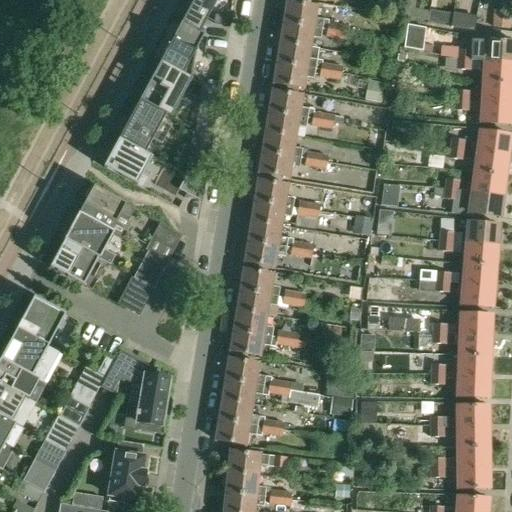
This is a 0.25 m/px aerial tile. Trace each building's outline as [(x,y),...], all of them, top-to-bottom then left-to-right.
[(193,0),(181,24),(199,34),(217,0),(193,0)] [(416,0),(413,0),(407,0),(405,18),(427,21),(429,12),(415,10),(416,0)] [(316,8),(307,7),(287,3),(284,23),(323,30),(327,30),(327,25),(328,21),(315,19),(316,8)] [(511,11),(493,10),(492,28),(511,29),(511,11)] [(453,15),(430,11),(427,24),(450,28),(453,15)] [(453,15),(450,28),(464,31),(467,16),(453,13),(453,15)] [(215,14),(213,24),(228,26),(230,16),(215,14)] [(284,23),(280,44),(310,48),(311,38),(321,39),(323,30),(284,23)] [(181,24),(160,63),(191,80),(196,51),(203,37),(199,34),(181,24)] [(336,40),(338,27),(327,25),(327,30),(325,38),(336,40)] [(406,26),(403,48),(422,51),(425,28),(408,26),(406,26)] [(349,28),(338,27),(336,40),(347,42),(349,28)] [(471,60),(480,61),(511,62),(511,42),(475,40),(475,41),(471,40),(470,52),(472,52),(471,60)] [(280,44),(277,64),(316,70),(320,70),(321,64),(321,62),(317,61),(319,50),(310,48),(280,44)] [(457,51),(456,61),(471,62),(471,60),(472,52),(470,52),(457,51)] [(397,55),(396,69),(398,69),(405,70),(407,56),(397,55)] [(470,72),(471,62),(456,61),(455,70),(470,72)] [(484,71),(483,81),(511,83),(511,62),(480,61),(479,70),(484,71)] [(160,63),(139,102),(165,116),(171,119),(191,80),(160,63)] [(277,64),(274,85),(303,89),(305,78),(314,79),(316,70),(277,64)] [(329,80),(332,66),(321,64),(320,70),(319,78),(329,80)] [(332,66),(329,80),(340,82),(342,68),(332,66)] [(478,93),(477,102),(511,104),(511,83),(483,81),(482,92),(478,92),(478,93)] [(368,82),(365,101),(381,104),(385,84),(368,82)] [(205,86),(198,131),(213,134),(220,88),(205,86)] [(469,102),(469,92),(454,91),(454,101),(469,102)] [(269,113),(308,119),(312,119),(313,112),(313,110),(300,108),(302,97),(273,92),(269,113)] [(468,112),(469,102),(454,101),(453,110),(468,112)] [(162,123),(165,116),(139,102),(118,140),(144,155),(152,140),(161,145),(171,128),(162,123)] [(511,120),(511,104),(477,102),(477,112),(481,113),(481,123),(511,125),(511,120)] [(311,128),(322,129),(324,113),(313,112),(312,119),(311,128)] [(308,119),(269,113),(266,133),(295,138),(297,127),(306,128),(308,119)] [(336,115),(324,113),(322,129),(333,131),(336,115)] [(193,131),(190,150),(209,161),(213,134),(195,131),(193,131)] [(474,142),(472,152),(508,156),(510,136),(479,132),(478,142),(474,142)] [(266,133),(263,153),(301,159),(303,150),(293,148),(295,138),(266,133)] [(118,140),(103,168),(136,187),(143,190),(149,179),(142,175),(151,158),(144,155),(118,140)] [(450,140),(449,150),(464,152),(465,142),(450,140)] [(462,161),(464,152),(449,150),(448,159),(462,161)] [(474,173),(505,177),(508,156),(472,152),(471,162),(475,162),(474,173)] [(301,159),(263,153),(259,174),(288,179),(290,166),(300,168),(301,159)] [(304,168),(314,169),(317,155),(306,153),(305,160),(304,168)] [(317,155),(314,169),(325,171),(327,157),(317,155)] [(468,183),(467,193),(502,198),(505,177),(474,173),(472,184),(468,183)] [(185,177),(178,190),(202,203),(205,187),(185,177)] [(458,192),(460,182),(445,180),(444,190),(458,192)] [(258,182),(255,202),(293,208),(295,199),(285,197),(287,187),(258,182)] [(93,188),(78,215),(110,232),(119,216),(128,221),(134,210),(93,188)] [(442,201),(443,200),(444,190),(434,189),(432,199),(442,201)] [(457,202),(458,192),(444,190),(443,200),(453,201),(457,202)] [(453,201),(451,214),(468,217),(468,214),(500,218),(502,198),(467,193),(458,192),(457,202),(453,201)] [(293,208),(255,202),(251,222),(280,227),(282,216),(292,218),(293,208)] [(296,216),(307,218),(309,204),(299,202),(296,216)] [(320,205),(309,204),(307,218),(317,220),(320,205)] [(113,234),(110,232),(78,215),(64,242),(97,260),(109,266),(114,257),(104,251),(113,234)] [(355,217),(352,235),(370,238),(373,220),(355,217)] [(251,222),(248,242),(286,249),(291,250),(292,243),(293,243),(293,240),(278,238),(280,227),(251,222)] [(466,235),(461,235),(460,244),(497,247),(499,225),(467,223),(466,235)] [(391,230),(377,228),(377,236),(390,237),(391,230)] [(439,233),(438,243),(453,244),(454,234),(439,233)] [(97,260),(64,242),(49,269),(83,287),(95,265),(94,265),(97,260)] [(275,257),(285,259),(286,249),(248,242),(245,263),(273,268),(275,257)] [(302,244),(293,243),(292,243),(291,250),(290,257),(300,259),(302,244)] [(452,253),(453,244),(438,243),(438,252),(452,253)] [(314,246),(302,244),(300,259),(311,260),(314,246)] [(465,255),(464,265),(495,267),(497,247),(460,244),(459,254),(465,255)] [(133,279),(134,279),(153,290),(168,263),(148,252),(133,279)] [(458,275),(457,285),(494,288),(495,267),(464,265),(463,275),(458,275)] [(243,271),(240,291),(278,297),(280,288),(271,286),(273,276),(243,271)] [(435,284),(450,284),(450,275),(436,274),(435,284)] [(149,299),(153,290),(134,279),(129,288),(149,299)] [(419,283),(418,293),(449,295),(450,284),(435,284),(419,283)] [(492,309),(494,288),(457,285),(456,295),(462,295),(461,306),(492,309)] [(240,291),(237,311),(266,315),(268,305),(277,307),(278,297),(240,291)] [(281,306),(287,307),(292,308),(295,293),(284,291),(281,306)] [(295,293),(292,308),(303,310),(304,303),(306,295),(295,293)] [(16,330),(48,347),(65,315),(33,298),(16,330)] [(350,310),(349,323),(360,323),(360,310),(350,310)] [(237,311),(234,331),(272,337),(274,329),(264,327),(264,326),(266,315),(237,311)] [(455,325),(454,335),(490,336),(491,316),(461,314),(460,326),(455,325)] [(367,318),(367,331),(378,331),(378,318),(368,318),(367,318)] [(432,324),(432,334),(446,335),(447,325),(432,324)] [(0,359),(0,360),(32,377),(48,347),(16,330),(0,359)] [(275,348),(275,346),(276,338),(272,337),(234,331),(230,352),(259,357),(261,346),(275,348)] [(276,338),(275,346),(285,348),(288,333),(277,331),(276,338)] [(288,333),(285,348),(296,349),(297,341),(298,335),(288,333)] [(446,345),(446,335),(432,334),(431,344),(446,345)] [(489,357),(490,336),(454,335),(454,345),(459,345),(459,355),(489,357)] [(360,336),(360,353),(374,353),(375,337),(360,336)] [(454,366),(453,376),(489,378),(489,357),(459,355),(459,366),(454,366)] [(0,385),(28,400),(38,380),(32,377),(0,360),(0,385)] [(229,360),(226,380),(269,387),(270,381),(270,377),(267,377),(265,376),(256,375),(258,365),(229,360)] [(134,435),(160,439),(169,384),(145,380),(147,371),(136,363),(130,375),(127,387),(142,389),(134,435)] [(430,366),(430,376),(445,376),(445,366),(430,366)] [(85,368),(77,385),(96,395),(99,389),(105,379),(97,374),(90,371),(85,368)] [(119,380),(108,374),(105,379),(101,388),(111,393),(119,380)] [(445,386),(445,376),(430,376),(430,386),(445,386)] [(488,399),(489,378),(453,376),(453,386),(458,386),(457,398),(488,399)] [(224,389),(222,401),(251,405),(253,395),(264,396),(267,397),(268,395),(269,387),(226,380),(224,389)] [(269,387),(268,395),(278,396),(280,383),(270,381),(269,387)] [(280,383),(278,396),(281,397),(289,398),(290,391),(291,385),(280,383)] [(0,416),(12,423),(19,408),(31,414),(36,404),(28,400),(0,385),(0,416)] [(319,395),(290,391),(289,398),(281,397),(280,402),(317,408),(319,395)] [(334,400),(331,416),(350,419),(352,402),(334,400)] [(222,401),(219,421),(262,428),(263,422),(263,418),(249,416),(251,405),(222,401)] [(443,417),(443,427),(452,427),(488,427),(488,406),(457,407),(457,417),(452,417),(443,417)] [(0,442),(4,445),(15,425),(12,423),(0,416),(0,442)] [(429,418),(429,427),(443,427),(443,417),(429,418)] [(219,421),(216,442),(244,446),(246,435),(255,436),(260,437),(261,435),(262,428),(219,421)] [(262,428),(261,435),(271,437),(273,423),(263,422),(262,428)] [(284,425),(273,423),(271,437),(282,438),(284,425)] [(429,427),(429,436),(444,436),(443,427),(429,427)] [(444,436),(444,439),(446,439),(452,439),(452,437),(457,437),(457,448),(488,448),(488,427),(452,427),(443,427),(444,436)] [(65,452),(71,442),(50,431),(45,441),(65,452)] [(40,450),(61,461),(66,453),(65,452),(45,441),(44,441),(40,450)] [(143,487),(145,473),(141,472),(144,458),(140,458),(142,446),(119,442),(117,454),(115,453),(109,496),(110,496),(109,501),(122,504),(123,499),(137,501),(139,487),(143,487)] [(445,469),(452,469),(488,468),(488,448),(457,448),(457,459),(430,459),(430,469),(445,469)] [(229,454),(227,474),(256,477),(257,467),(266,468),(267,458),(229,454)] [(273,458),(272,469),(286,470),(287,460),(273,458)] [(27,473),(23,482),(44,493),(49,484),(55,473),(34,461),(27,473)] [(488,490),(488,468),(452,469),(452,478),(457,478),(457,490),(488,490)] [(445,469),(430,469),(430,480),(445,480),(445,469)] [(227,474),(224,494),(264,498),(265,489),(254,488),(256,477),(227,474)] [(44,493),(23,482),(16,493),(37,505),(44,493)] [(335,486),(334,498),(349,499),(350,486),(335,486)] [(279,507),(280,492),(269,491),(268,506),(279,507)] [(291,493),(280,492),(279,507),(289,508),(291,493)] [(262,508),(264,498),(224,494),(222,511),(252,511),(253,507),(262,508)] [(102,499),(87,497),(85,510),(99,511),(102,499)] [(451,508),(450,511),(487,511),(488,500),(457,498),(457,509),(451,508)]
